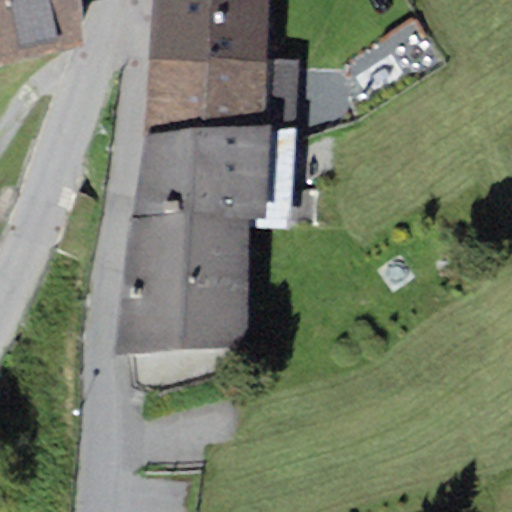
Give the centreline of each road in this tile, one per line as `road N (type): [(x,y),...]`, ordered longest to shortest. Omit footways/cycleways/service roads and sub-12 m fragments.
road 1 (residential): [(89,511),(129,0)]
road 2 (tertiary): [(113,0),(0,303)]
